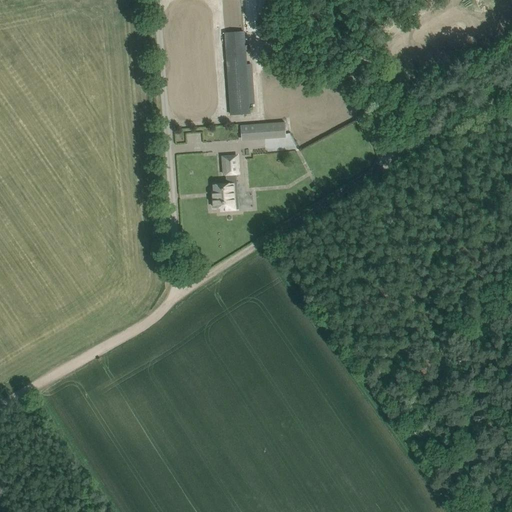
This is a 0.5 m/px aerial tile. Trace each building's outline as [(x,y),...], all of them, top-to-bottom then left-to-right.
[(454,0),(446,0),(403,30),(407,36),(414,31),(419,37),(437,24),(438,26),(450,18),(446,12),(457,4),(454,0)] [(225,33),(231,114),(250,113),(249,95),(254,95),(252,64),(247,65),(244,32),(225,33)] [(321,109),(293,123),(295,129),(290,132),(298,148),(360,118),(351,100),(323,114),(321,109)] [(241,126),(242,138),(264,136),(263,124),(241,126)] [(187,143),(203,142),(202,132),(187,133),(187,143)] [(214,185),(214,191),(212,191),(214,207),(222,207),(222,210),(231,210),(239,209),(239,208),(230,209),(230,195),(234,195),(234,184),(237,184),(236,174),(238,174),(237,156),(223,157),(224,171),(226,170),(228,170),(229,174),(226,174),(226,173),(227,184),(214,185)]
